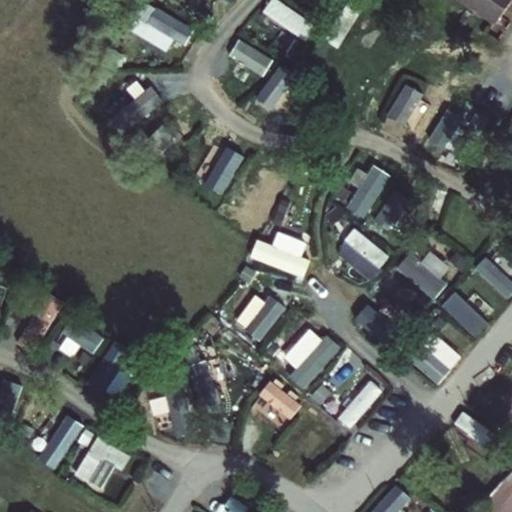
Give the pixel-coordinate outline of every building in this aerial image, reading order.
[(268,0),(261,10),(300,36),(311,20),(280,0),(268,0)] [(511,0),(460,0),(497,25),(511,1),(511,0)] [(267,86),(281,66),(236,33),(224,49),(237,59),(234,62),(267,86)] [(282,73),(255,113),(269,123),(296,83),(282,73)] [(406,127),(418,83),(402,79),(390,123),(406,127)] [(456,155),(478,114),(453,101),(427,150),(440,157),(444,149),(456,155)] [(501,192),(510,166),(493,160),(483,186),(501,192)] [(366,210),(388,173),(375,165),(353,202),(366,210)] [(264,167),(250,208),(265,214),(279,172),(264,167)] [(356,233),(350,242),(379,265),(386,256),(356,233)] [(511,288),(511,266),(488,247),(471,269),(506,297),(511,288)] [(43,291),(19,342),(38,351),(62,300),(43,291)] [(473,336),(484,326),(455,294),(444,304),(473,336)] [(258,343),(282,308),(269,299),(245,334),(258,343)] [(54,346),(74,356),(80,345),(95,353),(105,332),(71,314),(54,346)] [(295,315),(267,351),(279,360),(307,325),(295,315)] [(88,382),(102,392),(130,351),(116,342),(88,382)] [(320,403),(361,366),(352,356),(311,394),(320,403)] [(242,391),(257,373),(242,360),(227,378),(242,391)] [(212,368),(193,368),(194,401),(213,401),(212,368)] [(350,429),(383,389),(370,379),(337,418),(350,429)] [(266,380),(245,418),(259,426),(281,389),(266,380)] [(291,462),(316,427),(303,417),(277,452),(291,462)] [(69,450),(81,428),(65,418),(52,441),(69,450)] [(72,474),(99,493),(124,456),(98,438),(72,474)] [(511,511),(511,474),(478,511),(511,511)] [(366,511),(390,511),(406,498),(395,486),(366,511)]
